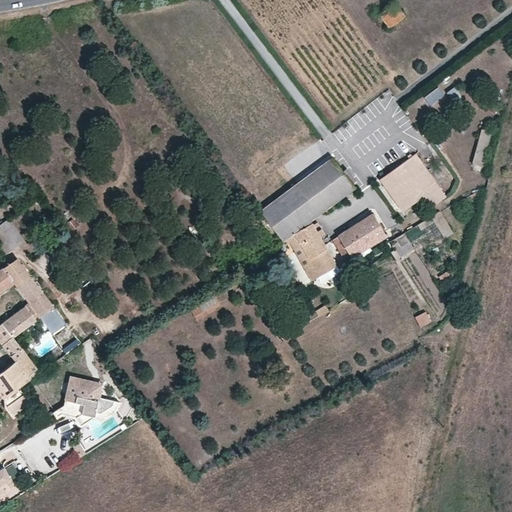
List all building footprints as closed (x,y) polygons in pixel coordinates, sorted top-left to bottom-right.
[(404,15),(395,4),(380,14),(389,26),(404,15)] [(492,132),(481,129),(471,164),(482,167),(492,132)] [(446,197),(415,153),(378,179),(402,212),(424,196),(432,207),(446,197)] [(261,211),(281,238),(283,240),(287,237),(294,232),(310,220),(354,187),(332,158),(261,211)] [(453,233),(441,213),(431,218),(444,239),(453,233)] [(372,215),(334,240),(344,258),(350,255),(351,257),(369,246),(371,250),(376,247),(373,243),(385,236),(372,215)] [(19,245),(21,247),(27,243),(9,218),(0,224),(0,244),(7,253),(19,245)] [(317,231),(310,220),(294,232),(313,266),(306,270),(312,280),(318,277),(321,283),(341,272),(325,245),(320,236),(325,234),(322,228),(317,231)] [(313,266),(294,232),(287,237),(306,270),(313,266)] [(389,242),(400,258),(414,249),(405,234),(389,242)] [(0,269),(0,291),(14,282),(28,272),(17,258),(0,269)] [(30,276),(28,272),(14,282),(17,286),(30,276)] [(30,276),(17,286),(27,298),(40,288),(30,276)] [(43,292),(40,288),(27,298),(30,302),(43,292)] [(54,306),(43,292),(30,302),(40,316),(54,306)] [(190,308),(197,319),(220,304),(213,294),(190,308)] [(40,316),(30,302),(25,305),(36,319),(40,316)] [(25,305),(3,322),(13,336),(14,337),(36,319),(25,305)] [(319,316),(328,310),(325,305),(315,311),(319,316)] [(54,306),(40,316),(53,334),(67,324),(54,306)] [(430,321),(426,314),(420,317),(424,324),(430,321)] [(0,324),(0,339),(3,344),(13,336),(3,322),(0,324)] [(37,368),(14,337),(13,336),(3,344),(16,360),(17,359),(29,374),(37,368)] [(59,358),(67,352),(58,342),(55,344),(51,348),(59,358)] [(0,400),(31,378),(29,374),(17,359),(16,360),(0,371),(0,400)] [(119,400),(100,396),(96,395),(93,388),(95,380),(71,375),(65,404),(55,410),(59,414),(58,415),(59,415),(63,412),(78,415),(83,423),(95,416),(101,417),(105,416),(109,414),(112,411),(115,409),(117,406),(117,403),(119,400)] [(100,396),(103,381),(95,380),(93,388),(96,395),(100,396)] [(33,402),(26,392),(7,406),(14,415),(33,402)] [(86,452),(78,438),(71,442),(80,456),(86,452)] [(4,482),(11,478),(4,468),(0,470),(0,487),(3,488),(4,482)]
